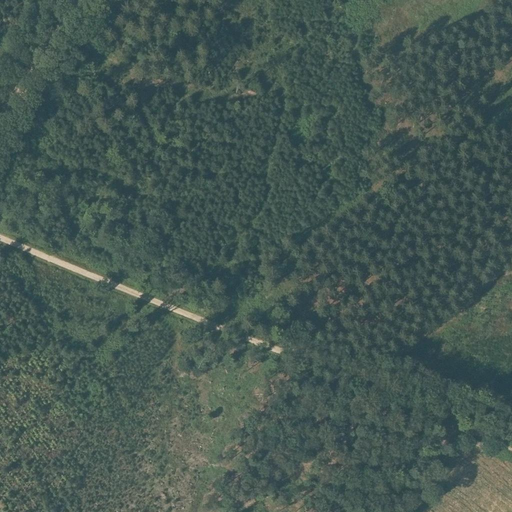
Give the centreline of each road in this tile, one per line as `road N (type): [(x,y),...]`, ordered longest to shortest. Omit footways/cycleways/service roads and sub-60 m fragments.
road 1 (track): [(511,449),(0,237)]
road 2 (track): [(0,118),(77,0)]
